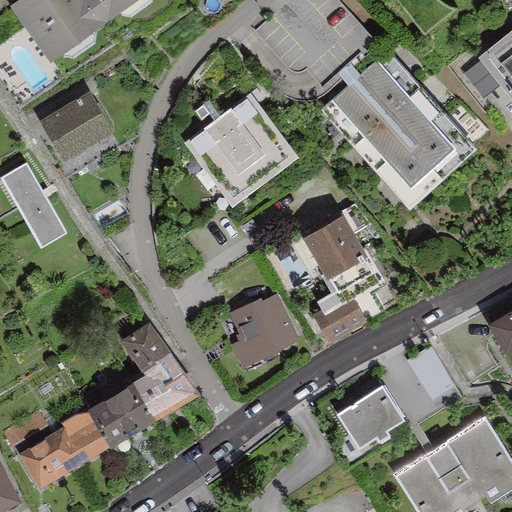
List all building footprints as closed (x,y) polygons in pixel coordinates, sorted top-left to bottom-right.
[(147,0),(21,0),(9,9),(50,68),(147,0)] [(437,5),(433,0),(395,0),(424,38),(454,15),(445,11),(437,5)] [(511,35),(477,63),(511,107),(511,35)] [(455,155),(376,62),(329,103),(410,196),(455,155)] [(113,139),(89,97),(39,126),(64,168),(113,139)] [(299,162),(250,97),(183,147),(232,212),(299,162)] [(25,167),(1,181),(41,253),(66,239),(25,167)] [(342,222),(303,244),(327,286),(366,265),(342,222)] [(260,300),(228,315),(237,336),(234,337),(236,343),(231,345),(243,370),(299,344),(277,296),(262,303),(260,300)] [(312,316),(329,348),(366,328),(353,303),(325,319),(321,311),(312,316)] [(511,316),(488,329),(511,371),(511,316)] [(119,345),(141,379),(172,359),(150,325),(119,345)] [(199,401),(172,359),(141,379),(142,381),(133,387),(156,426),(199,401)] [(87,415),(108,451),(110,454),(156,426),(133,387),(87,415)] [(386,437),(404,425),(381,390),(334,419),(358,455),(377,443),(380,449),(390,442),(386,437)] [(48,427),(38,410),(0,431),(10,448),(48,427)] [(39,493),(108,451),(87,415),(75,418),(62,427),(64,431),(19,458),(39,493)] [(481,511),(511,493),(511,467),(483,420),(392,478),(414,511),(481,511)] [(0,511),(12,511),(20,508),(0,469),(0,511)]
